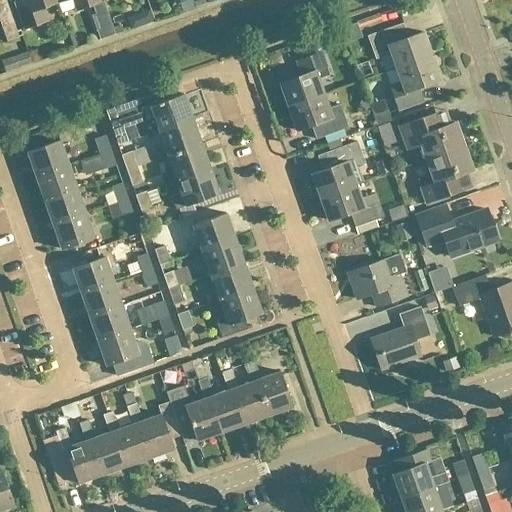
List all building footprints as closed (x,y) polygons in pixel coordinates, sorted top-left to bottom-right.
[(54,4),(53,0),(24,0),(25,0),(12,4),(21,31),(45,23),(40,9),(54,4)] [(53,0),(54,4),(65,0),(69,0),(74,13),(98,4),(96,0),(53,0)] [(0,30),(5,44),(16,39),(3,2),(0,2),(0,30)] [(147,8),(129,14),(132,25),(150,19),(147,8)] [(394,70),(429,58),(421,34),(405,39),(400,25),(365,38),(373,61),(389,55),(394,70)] [(110,30),(112,37),(121,34),(118,27),(110,30)] [(35,52),(27,55),(30,66),(39,63),(35,52)] [(286,109),(321,96),(315,82),(328,77),(319,54),(294,63),(299,78),(278,86),(286,109)] [(27,55),(0,63),(0,69),(2,75),(30,66),(27,55)] [(429,58),(394,70),(399,84),(387,89),(396,112),(420,103),(415,89),(437,81),(429,58)] [(157,133),(191,121),(182,96),(148,108),(157,133)] [(326,110),(321,96),(286,109),(294,133),(309,128),(313,141),(322,138),(342,130),(346,129),(338,106),(326,110)] [(116,148),(126,144),(120,126),(142,119),(136,102),(103,113),(113,141),(116,148)] [(448,126),(443,112),(397,128),(405,151),(419,146),(424,161),(462,148),(454,125),(448,126)] [(384,114),(371,118),(374,127),(387,123),(384,114)] [(200,146),(191,121),(157,133),(166,158),(200,146)] [(342,130),(322,138),(325,145),(345,138),(342,130)] [(97,156),(109,152),(104,137),(92,141),(97,156)] [(328,153),(348,146),(345,138),(325,145),(328,153)] [(34,179),(67,167),(59,143),(25,154),(34,179)] [(158,155),(157,143),(142,145),(143,156),(158,155)] [(318,199),(353,187),(348,172),(363,167),(355,143),(348,146),(328,153),(326,154),(331,168),(309,175),(318,199)] [(209,172),(200,146),(166,158),(175,184),(209,172)] [(394,172),(407,166),(399,147),(386,153),(394,172)] [(470,171),(462,148),(424,161),(429,176),(416,181),(424,204),(470,188),(465,173),(470,171)] [(109,152),(97,156),(102,171),(114,167),(109,152)] [(125,172),(136,168),(130,154),(120,157),(125,172)] [(76,191),(67,167),(34,179),(42,202),(76,191)] [(141,184),(136,168),(125,172),(131,188),(141,184)] [(175,184),(179,195),(169,199),(174,212),(184,208),(218,196),(209,172),(175,184)] [(267,179),(253,185),(257,195),(271,189),(267,179)] [(114,204),(126,200),(120,185),(108,189),(114,204)] [(353,187),(318,199),(326,222),(348,214),(353,229),(374,221),(382,219),(374,195),(358,201),(353,187)] [(76,191),(42,202),(51,226),(84,214),(76,191)] [(144,194),(134,198),(139,213),(150,209),(144,194)] [(468,195),(450,203),(455,213),(473,205),(468,195)] [(126,200),(114,204),(108,206),(113,221),(120,219),(131,215),(126,200)] [(414,218),(406,221),(407,224),(410,231),(412,239),(420,236),(425,247),(442,241),(448,260),(496,243),(484,211),(448,224),(443,208),(414,218)] [(84,214),(51,226),(59,251),(93,239),(84,214)] [(199,252),(233,240),(225,215),(190,227),(199,252)] [(374,221),(353,229),(356,236),(377,229),(374,221)] [(127,241),(130,251),(142,247),(139,237),(127,241)] [(242,265),(233,240),(199,252),(209,277),(242,265)] [(164,248),(153,252),(159,267),(169,264),(164,248)] [(139,275),(151,271),(145,255),(133,259),(139,275)] [(392,258),(345,275),(354,302),(369,296),(374,309),(405,298),(397,276),(399,275),(392,258)] [(79,296),(112,284),(104,259),(71,271),(79,296)] [(251,290),(242,265),(209,277),(218,302),(251,290)] [(151,271),(139,275),(144,289),(156,285),(151,271)] [(167,292),(178,289),(172,273),(162,277),(167,292)] [(483,277),(450,289),(456,308),(480,300),(493,338),(511,331),(511,286),(511,285),(488,292),(483,277)] [(112,284),(79,296),(88,319),(121,308),(112,284)] [(178,289),(167,292),(173,307),(183,304),(182,301),(178,290),(178,289)] [(218,302),(223,317),(217,320),(214,325),(220,341),(246,331),(242,322),(260,315),(251,290),(218,302)] [(155,322),(167,318),(162,302),(150,307),(155,322)] [(121,308),(88,319),(96,343),(129,331),(121,308)] [(401,329),(368,341),(379,372),(418,358),(413,343),(428,338),(418,309),(396,316),(401,329)] [(186,313),(176,317),(181,332),(192,328),(186,313)] [(167,318),(155,322),(161,337),(172,333),(167,318)] [(142,368),(129,331),(96,343),(105,368),(111,365),(116,377),(142,368)] [(454,358),(441,363),(444,373),(457,369),(454,358)] [(255,382),(267,417),(291,409),(279,374),(259,381),(253,363),(244,366),(250,384),(255,382)] [(255,382),(250,384),(235,389),(229,372),(220,375),(226,392),(231,391),(243,426),(267,417),(255,382)] [(231,391),(226,392),(212,397),(205,380),(196,383),(202,400),(207,399),(219,434),(243,426),(231,391)] [(207,399),(202,400),(188,406),(182,389),(165,395),(168,404),(180,437),(181,437),(181,439),(193,435),(195,443),(219,434),(207,399)] [(134,405),(125,409),(131,426),(135,425),(148,460),(172,451),(169,441),(180,437),(168,404),(157,408),(160,416),(140,423),(134,405)] [(116,431),(110,414),(101,417),(107,434),(112,433),(124,468),(148,460),(135,425),(131,426),(116,431)] [(112,433),(107,434),(93,440),(87,423),(77,426),(84,443),(88,441),(100,477),(124,468),(112,433)] [(88,441),(84,443),(69,448),(63,431),(54,434),(61,453),(65,452),(76,485),(100,477),(88,441)] [(511,461),(511,433),(502,438),(510,462),(511,461)] [(398,474),(390,476),(399,501),(433,490),(432,489),(446,484),(443,474),(429,479),(424,466),(429,464),(425,451),(394,462),(398,474)] [(475,475),(487,471),(481,455),(469,459),(475,475)] [(456,481),(468,477),(462,461),(450,466),(456,481)] [(487,471),(475,475),(480,490),(492,486),(491,484),(502,481),(498,468),(487,471)] [(0,511),(13,508),(0,472),(0,511)] [(468,477),(456,481),(461,497),(473,493),(468,477)] [(440,511),(433,490),(399,501),(403,511),(440,511)] [(487,511),(500,511),(498,503),(486,507),(487,511)]
